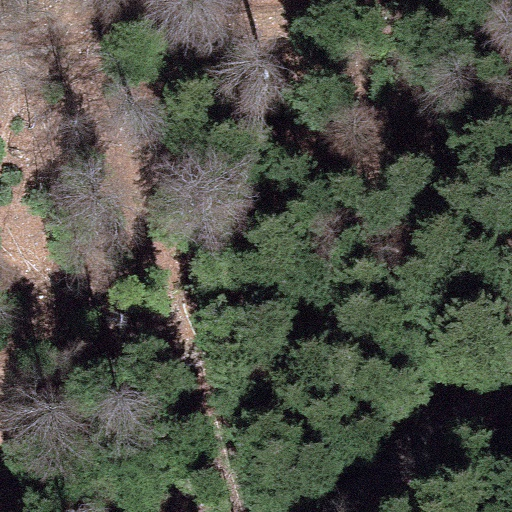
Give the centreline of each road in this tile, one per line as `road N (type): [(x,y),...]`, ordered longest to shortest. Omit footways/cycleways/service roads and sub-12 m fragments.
road 1 (track): [(0,43),(182,3),(331,0)]
road 2 (track): [(511,384),(323,511)]
